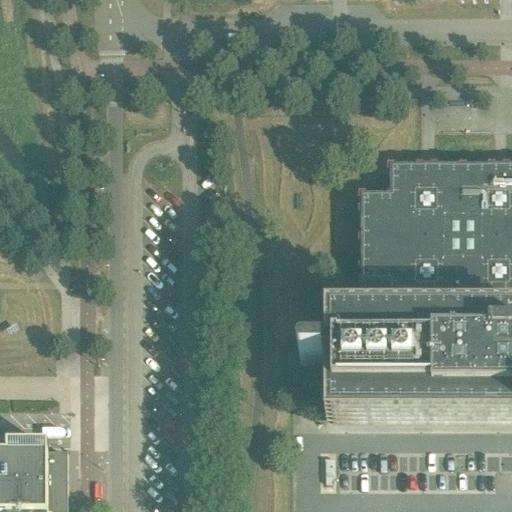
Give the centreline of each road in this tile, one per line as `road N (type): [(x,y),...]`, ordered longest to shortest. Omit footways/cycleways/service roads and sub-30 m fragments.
road 1 (unclassified): [(114,511),(110,69),(120,31)]
road 2 (unclassified): [(120,31),(511,31)]
